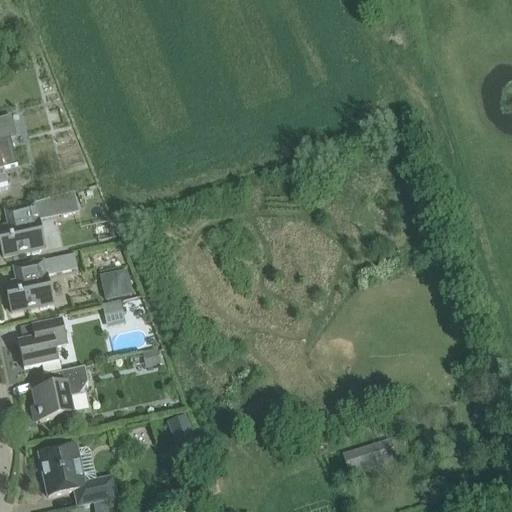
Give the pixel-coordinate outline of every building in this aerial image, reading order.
[(0,192),(9,190),(4,171),(18,166),(10,138),(17,136),(12,117),(0,119),(0,192)] [(57,221),(79,216),(74,193),(52,199),(57,221)] [(0,229),(0,240),(4,259),(30,254),(32,256),(40,254),(41,251),(45,250),(40,224),(35,204),(6,213),(9,227),(0,229)] [(61,274),(78,270),(75,256),(58,260),(61,274)] [(17,283),(6,286),(12,315),(40,309),(42,311),(49,309),(49,307),(53,306),(47,276),(44,263),(14,269),(17,283)] [(127,272),(100,278),(103,290),(116,287),(119,299),(133,296),(127,272)] [(102,307),(105,318),(123,314),(120,303),(102,307)] [(40,339),(19,344),(24,371),(60,363),(57,348),(68,346),(63,320),(37,326),(40,339)] [(159,352),(143,355),(147,369),(163,366),(159,352)] [(45,391),(33,393),(40,423),(74,416),(70,399),(80,397),(88,383),(85,368),(42,378),(45,391)] [(187,416),(167,424),(172,436),(191,429),(187,416)] [(39,456),(48,499),(75,493),(78,508),(98,504),(118,499),(113,478),(85,485),(77,448),(39,456)] [(212,475),(175,486),(181,506),(218,495),(212,475)]
